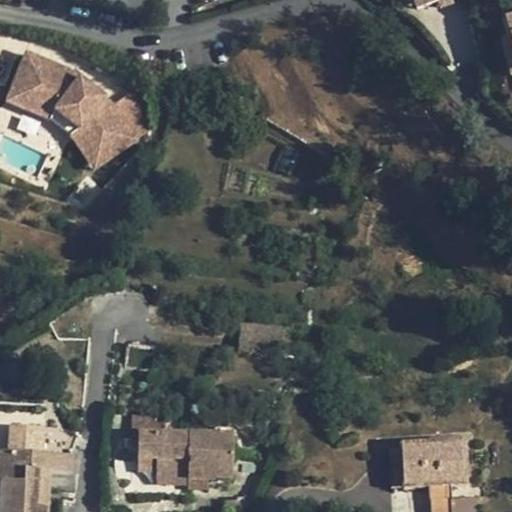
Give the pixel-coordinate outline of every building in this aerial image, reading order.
[(407,0),(411,10),(438,0),(407,0)] [(494,43),(507,81),(511,79),(511,13),(500,18),(507,39),(494,43)] [(77,134),(52,114),(25,105),(39,65),(24,60),(8,109),(46,121),(71,141),(88,172),(96,167),(77,134)] [(69,74),(39,65),(25,105),(52,114),(77,134),(96,167),(133,146),(112,110),(69,74)] [(133,146),(155,120),(140,94),(112,110),(133,146)] [(240,328),(237,356),(282,360),(285,333),(240,328)] [(126,347),(124,371),(159,372),(160,349),(126,347)] [(232,482),(233,439),(138,438),(138,463),(156,463),(156,475),(156,486),(188,487),(188,481),(209,481),(232,482)] [(0,511),(47,511),(48,509),(38,509),(39,474),(49,475),(71,476),(72,458),(57,458),(32,456),(33,442),(10,441),(9,455),(8,485),(2,485),(0,511)] [(32,456),(57,458),(58,443),(33,442),(32,456)] [(401,451),(403,490),(428,489),(452,488),(464,487),(462,446),(401,451)] [(403,490),(401,451),(388,451),(390,491),(403,490)] [(8,485),(9,455),(0,454),(0,484),(2,485),(8,485)] [(156,463),(138,463),(138,475),(156,475),(156,463)] [(38,509),(48,509),(49,475),(39,474),(38,509)] [(208,492),(209,481),(188,481),(188,487),(188,492),(208,492)] [(452,488),(428,489),(429,502),(452,500),(452,488)] [(479,511),(479,499),(452,500),(429,502),(429,511),(479,511)]
